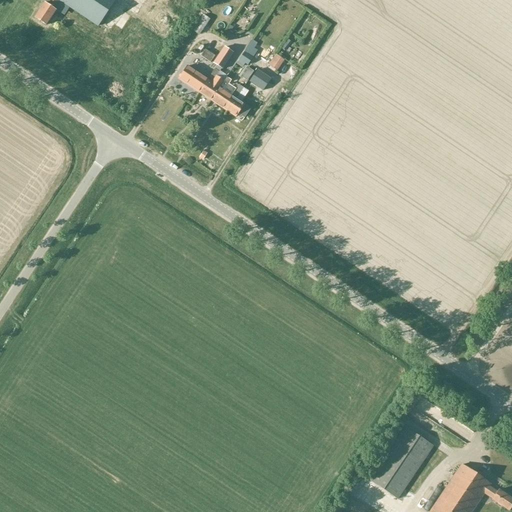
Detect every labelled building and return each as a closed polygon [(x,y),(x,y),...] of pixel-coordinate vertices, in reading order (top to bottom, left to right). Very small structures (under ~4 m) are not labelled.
[(97,27),(115,0),(49,0),(46,5),(44,4),(34,19),(45,26),(55,11),(54,10),(59,1),(97,27)] [(247,64),(251,57),(261,61),(265,51),(246,43),(238,60),(247,64)] [(225,46),(214,62),(218,64),(222,67),(223,68),(234,52),(225,46)] [(209,60),(212,54),(203,49),(200,55),(209,60)] [(267,64),(276,70),(283,58),(274,52),(267,64)] [(216,77),(219,73),(222,67),(218,64),(207,80),(207,81),(198,93),(210,101),(224,82),(223,82),(216,77)] [(207,81),(207,80),(186,67),(178,80),(186,85),(187,85),(198,93),(207,81)] [(257,83),(264,76),(257,68),(249,75),(257,83)] [(231,97),(223,91),(227,86),(227,87),(231,81),(226,78),(223,82),(224,82),(210,101),(223,109),(231,97)] [(231,97),(223,109),(234,117),(235,118),(238,113),(245,117),(250,109),(243,105),(244,105),(243,104),(243,105),(235,100),(243,89),(238,86),(231,97)] [(412,409),(447,432),(451,425),(435,414),(436,412),(418,400),(412,409)] [(400,413),(396,419),(408,427),(412,421),(400,413)] [(370,481),(397,500),(433,446),(405,428),(370,481)] [(471,511),(484,494),(489,486),(490,484),(461,465),(429,511),(471,511)] [(489,486),(484,494),(492,499),(492,500),(509,511),(511,506),(511,499),(498,490),(497,492),(489,486)]
